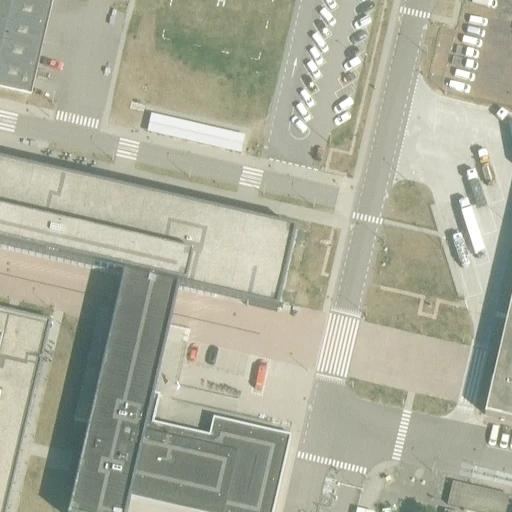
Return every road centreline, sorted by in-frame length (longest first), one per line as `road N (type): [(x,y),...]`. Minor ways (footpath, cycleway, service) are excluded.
road 1 (unknown): [(338,343),(223,307),(208,317),(198,347),(206,365),(321,420)]
road 2 (unknown): [(79,141),(97,83),(107,0)]
